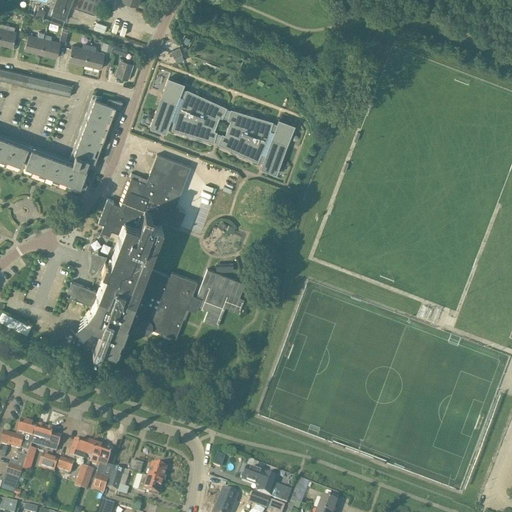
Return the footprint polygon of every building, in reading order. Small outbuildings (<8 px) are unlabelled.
[(66,0),(62,12),(53,9),(51,15),(66,20),(70,6),(72,0),(122,0),(137,5),(138,0),(66,0)] [(72,0),(70,6),(94,15),(99,0),(72,0)] [(96,22),(95,26),(94,29),(104,32),(106,26),(96,22)] [(0,27),(0,41),(5,42),(4,45),(12,47),(16,32),(14,31),(15,27),(1,24),(0,27)] [(44,39),(28,35),(24,50),(32,52),(33,49),(41,51),(40,54),(44,39)] [(40,54),(41,54),(41,51),(49,53),(48,56),(57,58),(60,43),(49,40),(50,36),(45,35),(44,39),(40,54)] [(101,47),(111,51),(113,45),(103,41),(101,47)] [(84,64),(85,65),(89,45),(83,44),(82,48),(72,45),(68,61),(77,63),(77,60),(85,62),(84,64)] [(116,44),(113,50),(124,55),(127,50),(116,44)] [(85,65),(85,62),(93,64),(92,66),(101,68),(104,53),(94,51),(95,47),(89,45),(85,65)] [(179,47),(171,51),(174,58),(182,55),(179,47)] [(120,59),(115,75),(128,80),(133,63),(120,59)] [(0,68),(0,79),(25,86),(28,75),(0,68)] [(28,75),(25,86),(70,96),(71,92),(72,90),(73,86),(28,75)] [(272,122),(273,121),(230,109),(230,110),(226,108),(227,107),(186,89),(186,90),(182,88),(184,83),(166,81),(160,98),(162,99),(159,106),(157,105),(149,126),(165,133),(167,127),(171,129),(171,130),(213,143),(214,141),(217,143),(217,144),(257,162),(258,161),(262,163),(260,168),(276,174),(284,153),(282,152),(284,145),(287,146),(294,125),(278,119),(276,124),(272,122)] [(73,160),(72,163),(31,148),(24,166),(25,166),(32,168),(31,171),(38,174),(39,171),(46,174),(45,176),(44,176),(52,179),(53,176),(60,179),(59,181),(58,181),(58,182),(83,191),(87,182),(86,182),(82,181),(86,169),(85,168),(88,160),(94,162),(97,155),(96,155),(94,154),(96,147),(99,149),(102,141),(101,141),(101,142),(99,141),(102,134),(105,135),(107,128),(107,127),(106,128),(104,127),(107,120),(110,121),(112,114),(109,113),(112,106),(120,109),(122,102),(108,98),(106,103),(91,98),(89,103),(92,104),(89,112),(86,111),(84,117),(87,118),(84,126),(81,125),(79,130),(82,131),(79,140),(76,139),(74,144),(77,145),(73,154),(75,155),(73,160)] [(21,164),(28,146),(0,136),(0,156),(6,159),(5,162),(13,164),(12,164),(13,161),(20,164),(21,164)] [(192,294),(197,282),(171,272),(170,276),(146,267),(162,226),(157,224),(159,218),(179,226),(185,212),(175,208),(190,167),(157,154),(145,185),(141,183),(142,181),(131,177),(120,206),(112,203),(113,201),(107,198),(98,222),(104,224),(101,232),(109,235),(111,231),(120,234),(109,263),(100,260),(97,268),(106,271),(98,291),(71,281),(67,292),(71,294),(70,298),(93,307),(93,308),(93,309),(93,310),(92,311),(92,313),(93,315),(93,316),(93,318),(94,319),(88,328),(70,320),(61,343),(84,352),(92,329),(96,324),(100,326),(96,337),(103,340),(101,345),(115,350),(126,319),(138,323),(138,328),(142,332),(147,332),(151,328),(175,338),(187,309),(196,312),(201,298),(192,294)] [(233,272),(232,264),(215,264),(215,273),(233,272)] [(2,311),(0,315),(0,321),(27,335),(31,326),(2,311)] [(103,340),(96,337),(91,349),(99,351),(101,345),(103,340)] [(4,432),(0,443),(20,449),(29,452),(29,449),(30,446),(31,445),(37,426),(20,421),(16,436),(4,432)] [(37,426),(31,445),(55,452),(57,447),(58,447),(61,437),(52,434),(53,431),(43,428),(44,426),(38,425),(38,426),(37,426)] [(85,454),(92,457),(96,445),(80,439),(79,440),(75,439),(69,455),(83,460),(85,454)] [(96,445),(92,457),(99,459),(97,465),(106,469),(113,451),(111,450),(112,448),(106,446),(105,448),(96,445)] [(28,454),(26,461),(31,462),(32,463),(35,451),(29,449),(29,452),(28,454)] [(6,476),(3,486),(15,490),(22,470),(25,460),(26,461),(28,454),(22,452),(20,459),(19,459),(18,463),(16,468),(9,466),(6,476)] [(221,468),(225,456),(217,453),(212,465),(221,468)] [(57,459),(43,454),(39,467),(52,472),(57,459)] [(73,462),(61,458),(60,458),(57,468),(69,473),(73,462)] [(132,460),(128,471),(140,475),(144,464),(132,460)] [(163,482),(167,468),(152,463),(147,477),(143,475),(143,476),(163,482)] [(82,484),(88,468),(82,466),(76,481),(82,484)] [(117,491),(119,485),(124,470),(113,467),(109,478),(106,487),(117,491)] [(88,468),(82,484),(81,486),(86,488),(92,470),(88,468)] [(269,482),(271,477),(246,468),(242,480),(259,486),(257,492),(271,497),(275,485),(269,482)] [(106,487),(109,478),(97,474),(94,483),(106,487)] [(163,482),(143,476),(138,491),(145,493),(145,491),(159,495),(163,482)] [(106,487),(94,483),(91,489),(104,494),(106,487)] [(291,500),(296,502),(302,485),(297,483),(291,500)] [(213,511),(231,511),(238,495),(223,489),(213,511)] [(253,492),(249,503),(267,510),(271,498),(253,492)] [(131,510),(133,503),(113,496),(110,503),(120,506),(131,510)] [(317,509),(324,511),(333,511),(337,503),(322,497),(317,509)] [(4,499),(1,510),(6,511),(15,511),(18,502),(4,499)] [(291,500),(287,511),(288,511),(292,511),(296,502),(291,500)] [(267,510),(272,511),(271,511),(282,511),(285,506),(271,501),(267,510)] [(115,511),(117,507),(102,502),(98,511),(115,511)] [(19,510),(27,511),(36,511),(38,508),(20,503),(19,510)]
